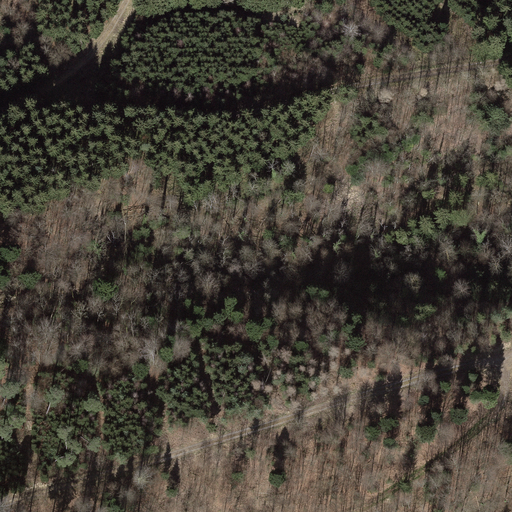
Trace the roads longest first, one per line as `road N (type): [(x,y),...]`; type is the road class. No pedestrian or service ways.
road 1 (track): [(0,506),(511,352)]
road 2 (track): [(511,58),(235,113),(5,107)]
road 3 (track): [(510,352),(504,395),(487,420),(397,489),(347,511)]
road 4 (track): [(5,107),(81,61),(123,0)]
